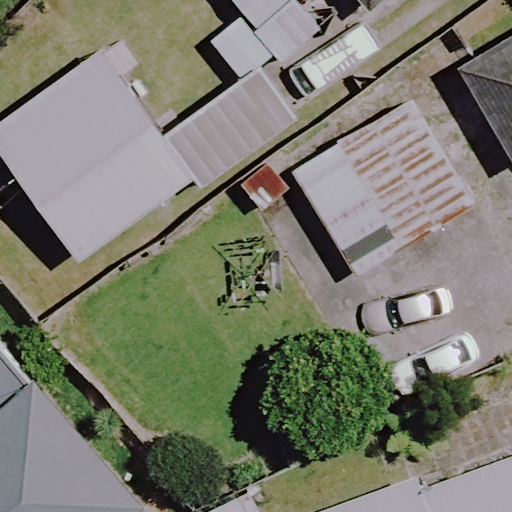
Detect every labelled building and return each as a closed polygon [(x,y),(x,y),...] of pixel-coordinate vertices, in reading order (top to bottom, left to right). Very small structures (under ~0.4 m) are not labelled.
[(347,0),(366,21),(390,0),(347,0)] [(511,42),(456,75),(511,170),(511,42)] [(0,161),(74,267),(188,187),(287,117),(250,64),(151,133),(97,57),(0,125),(0,161)] [(472,210),(408,104),(290,175),(354,282),(472,210)] [(136,511),(0,352),(0,511),(136,511)] [(511,511),(511,450),(329,511),(511,511)]
